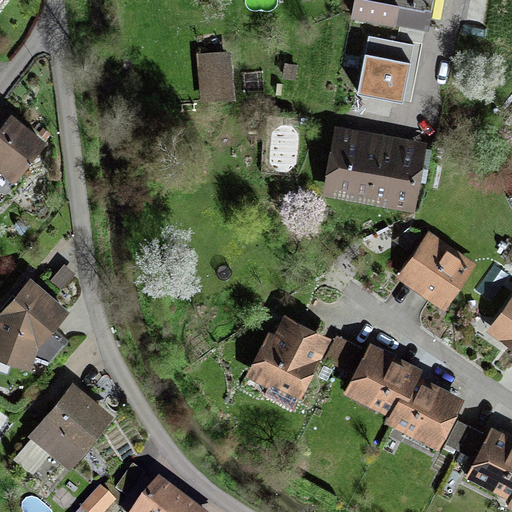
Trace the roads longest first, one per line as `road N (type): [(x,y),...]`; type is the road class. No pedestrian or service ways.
road 1 (residential): [(51,0),(83,254),(109,352),(160,435),(249,511)]
road 2 (residential): [(358,300),(511,402)]
